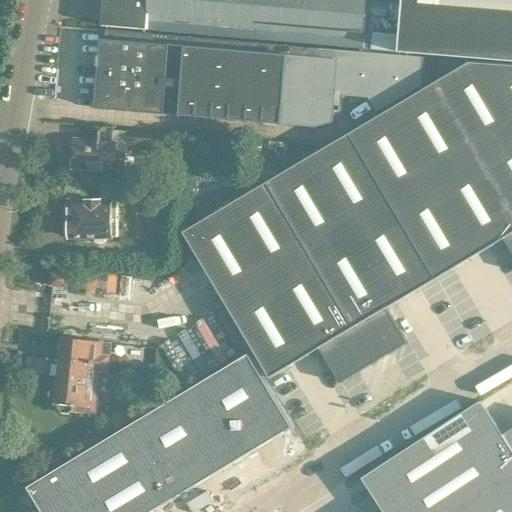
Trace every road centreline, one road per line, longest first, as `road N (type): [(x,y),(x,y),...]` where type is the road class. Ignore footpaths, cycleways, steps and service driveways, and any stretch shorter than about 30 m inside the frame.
road 1 (unclassified): [(511,355),(254,509)]
road 2 (unclassified): [(0,208),(35,0)]
